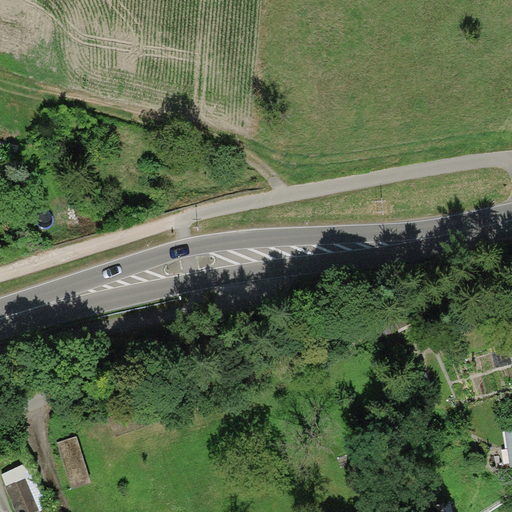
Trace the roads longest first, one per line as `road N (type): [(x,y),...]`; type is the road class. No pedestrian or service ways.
road 1 (primary): [(0,309),(187,256),(511,213)]
road 2 (track): [(177,214),(283,186),(511,154)]
road 3 (track): [(283,186),(248,151),(0,82)]
